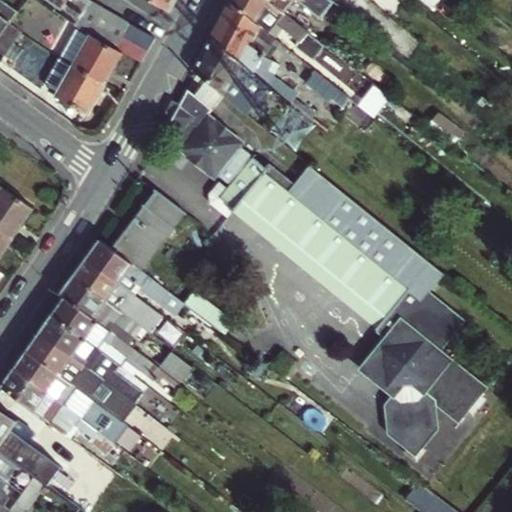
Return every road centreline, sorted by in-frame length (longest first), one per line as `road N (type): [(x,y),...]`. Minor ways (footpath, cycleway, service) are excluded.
road 1 (residential): [(0,332),(104,177)]
road 2 (residential): [(104,177),(181,44)]
road 3 (residential): [(0,100),(104,177)]
